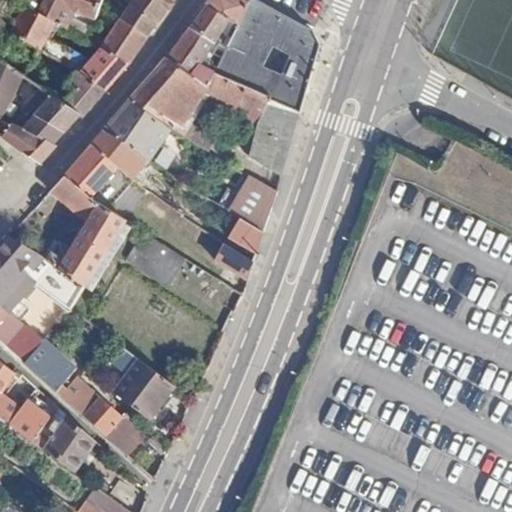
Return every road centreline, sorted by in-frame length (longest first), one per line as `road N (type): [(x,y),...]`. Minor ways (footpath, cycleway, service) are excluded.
road 1 (secondary): [(367,25),(239,372),(178,511)]
road 2 (secondary): [(206,511),(385,58)]
road 3 (residential): [(193,0),(0,220)]
road 4 (residential): [(511,126),(385,58)]
